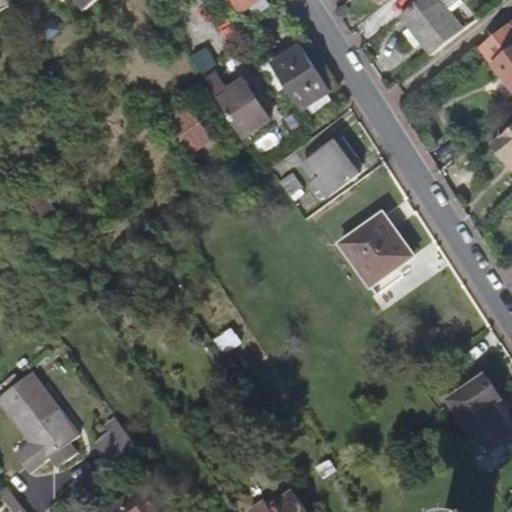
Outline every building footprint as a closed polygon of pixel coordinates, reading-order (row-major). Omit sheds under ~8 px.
[(104,0),(80,0),(90,11),(104,0)] [(265,0),(227,0),(239,18),(249,11),(262,2),(265,0)] [(464,3),(461,0),(424,0),(402,18),(433,58),(467,32),(452,12),(464,3)] [(256,21),(268,13),(262,2),(249,11),(256,21)] [(511,29),(483,52),(511,89),(511,29)] [(332,96),(301,50),(273,69),(304,115),(308,112),(329,99),(332,96)] [(192,62),(220,102),(230,96),(216,76),(221,73),(207,52),(192,62)] [(276,119),(248,78),(231,90),(233,93),(230,96),(220,102),(244,140),(276,119)] [(313,119),(333,105),(329,99),(308,112),(313,119)] [(211,141),(187,111),(167,126),(193,157),(211,141)] [(511,134),(494,151),(508,166),(511,162),(511,134)] [(359,161),(344,140),(307,168),(318,184),(328,197),(329,199),(362,176),(354,165),(359,161)] [(295,176),(283,185),(293,200),(294,199),(297,203),(306,197),(303,193),(306,191),(295,176)] [(328,197),(318,184),(312,188),(322,202),(328,197)] [(20,209),(40,195),(34,186),(14,201),(20,209)] [(40,195),(20,209),(40,238),(61,223),(40,195)] [(417,258),(386,214),(343,245),(373,288),(417,258)] [(511,441),(511,431),(495,406),(503,401),(489,380),(477,389),(475,387),(457,400),(472,422),(467,425),(489,457),(511,441)] [(82,438),(39,383),(5,410),(34,448),(19,460),(33,477),(57,458),(65,468),(79,457),(71,447),(82,438)] [(114,465),(137,447),(125,430),(101,450),(114,465)] [(164,511),(146,490),(117,511),(164,511)]
